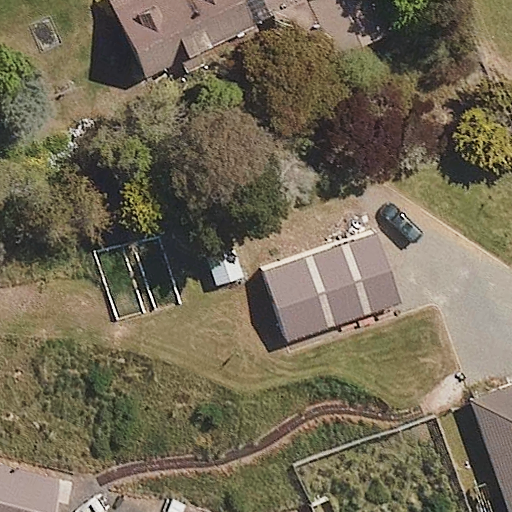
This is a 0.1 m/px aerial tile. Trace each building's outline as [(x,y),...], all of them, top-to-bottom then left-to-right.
[(112,0),(152,83),(281,21),(271,0),(112,0)] [(398,303),(375,233),(261,271),(283,341),(398,303)] [(234,242),(204,254),(216,283),(246,271),(234,242)] [(511,378),(472,393),(511,508),(511,378)] [(50,511),(60,477),(0,460),(0,511),(50,511)]
